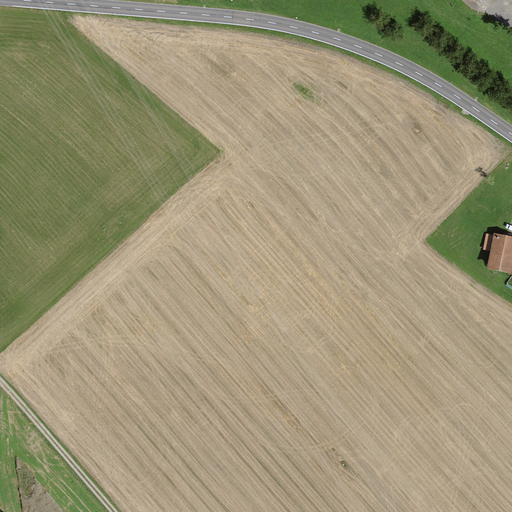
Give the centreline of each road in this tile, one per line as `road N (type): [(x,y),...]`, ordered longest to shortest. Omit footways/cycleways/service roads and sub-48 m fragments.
road 1 (tertiary): [(20,0),(250,19),(326,35),(422,75),(511,134)]
road 2 (track): [(113,511),(0,381)]
